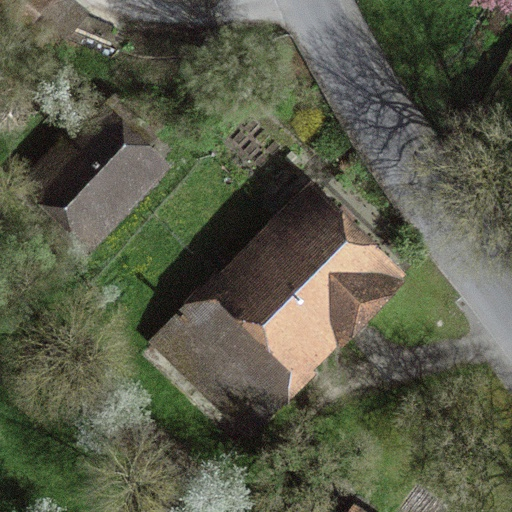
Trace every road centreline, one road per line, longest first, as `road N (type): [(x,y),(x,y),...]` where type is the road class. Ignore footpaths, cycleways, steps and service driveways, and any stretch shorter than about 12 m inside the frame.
road 1 (residential): [(511,318),(385,147),(316,0)]
road 2 (track): [(255,0),(117,0)]
